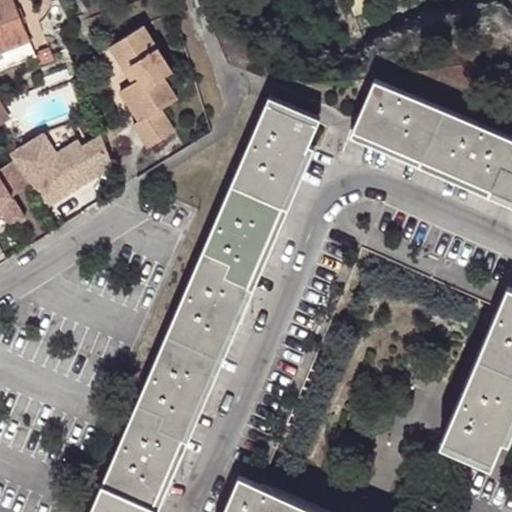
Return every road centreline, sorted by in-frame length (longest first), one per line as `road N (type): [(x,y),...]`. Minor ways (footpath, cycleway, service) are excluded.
road 1 (residential): [(511,237),(391,183),(368,178),(332,189),(196,511)]
road 2 (residential): [(0,292),(119,218)]
